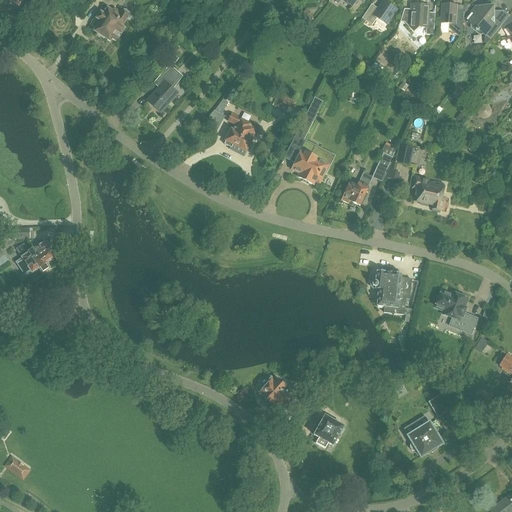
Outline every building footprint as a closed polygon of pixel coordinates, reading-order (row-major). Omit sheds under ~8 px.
[(9,4),(17,9),(18,7),(19,7),(23,0),(27,0),(28,0),(27,0),(7,0),(10,2),(9,4)] [(362,18),(372,25),(376,18),(386,25),(397,9),(384,0),(378,9),(372,4),(362,18)] [(457,5),(442,4),(440,23),(449,24),(448,29),(460,37),(461,36),(462,18),(456,18),(457,5)] [(426,35),(433,35),(434,27),(435,13),(428,13),(429,6),(411,5),(410,19),(406,22),(414,31),(418,27),(426,28),(426,35)] [(465,19),(470,23),(470,24),(485,36),(484,38),(484,43),(486,44),(490,39),(502,24),(494,18),(494,11),(494,6),(483,6),(483,7),(484,7),(482,8),(480,7),(480,6),(475,6),(474,7),(475,7),(471,12),(470,11),(465,19)] [(111,39),(116,42),(125,28),(122,26),(129,15),(129,12),(126,10),(123,11),(121,13),(114,8),(112,11),(107,8),(103,14),(101,12),(97,18),(96,17),(90,25),(95,29),(94,31),(110,42),(111,39)] [(313,15),(305,9),(301,16),(308,21),(313,15)] [(268,23),(274,27),(281,18),(276,13),(268,23)] [(511,35),(508,38),(511,44),(511,18),(511,17),(510,17),(509,16),(501,26),(503,31),(508,28),(511,34),(511,35)] [(170,59),(174,63),(178,59),(173,55),(170,59)] [(374,74),(379,67),(374,63),(369,70),(374,74)] [(170,66),(154,83),(159,88),(147,101),(160,113),(178,94),(172,88),(181,78),(175,72),(176,71),(170,66)] [(399,87),(405,91),(409,87),(403,82),(399,87)] [(274,107),(290,115),(296,103),(280,95),(274,107)] [(315,98),(310,108),(318,112),(323,102),(315,98)] [(211,117),(218,129),(224,117),(221,115),(228,102),(223,100),(215,110),(211,117)] [(489,106),(483,104),(479,106),(477,112),(479,117),(485,118),(489,116),(491,110),(489,106)] [(232,126),(230,130),(231,130),(226,141),(224,144),(231,148),(233,145),(246,151),(251,140),(253,137),(255,138),(260,128),(250,123),(250,124),(238,118),(239,117),(231,113),(227,122),(234,125),(233,126),(232,126)] [(461,124),(466,117),(461,113),(456,120),(461,124)] [(309,179),(308,183),(313,185),(315,182),(320,185),(326,175),(325,174),(329,165),(331,161),(319,154),(316,159),(310,156),(315,147),(304,141),(313,122),(304,117),(292,140),(296,142),(291,151),(299,155),(291,170),(299,174),(298,178),(303,180),(305,177),(309,179)] [(384,146),(382,152),(393,157),(395,151),(384,146)] [(414,149),(399,146),(395,163),(410,166),(414,149)] [(376,169),(385,173),(392,157),(383,153),(376,169)] [(397,180),(399,173),(389,171),(386,178),(397,180)] [(350,202),(360,206),(368,188),(373,178),(372,177),(363,173),(358,183),(352,180),(351,182),(350,182),(342,200),(349,204),(350,202)] [(431,209),(441,211),(444,198),(441,197),(444,184),(434,182),(433,184),(428,183),(428,181),(415,178),(413,188),(416,189),(415,197),(420,198),(419,202),(432,205),(431,209)] [(30,240),(30,230),(8,230),(8,241),(30,240)] [(26,265),(32,273),(39,269),(42,274),(51,269),(47,263),(54,258),(49,250),(50,249),(46,242),(44,243),(44,242),(29,252),(24,244),(16,249),(21,257),(26,265)] [(380,270),(378,271),(377,271),(376,280),(374,280),(373,280),(371,281),(370,282),(370,283),(370,285),(370,286),(371,287),(372,289),(373,289),(378,291),(376,306),(384,307),(383,313),(405,315),(404,321),(412,323),(415,310),(405,308),(406,299),(410,300),(412,279),(401,278),(402,275),(401,274),(398,272),(389,271),(380,270)] [(415,308),(421,282),(417,282),(411,307),(415,308)] [(466,324),(462,332),(471,335),(478,319),(469,316),(464,314),(466,309),(464,308),(468,299),(460,296),(455,294),(454,296),(441,291),(435,308),(444,311),(442,315),(452,318),(466,324)] [(494,361),(496,354),(489,352),(487,359),(494,361)] [(511,357),(507,354),(506,355),(501,352),(497,359),(501,362),(498,367),(509,374),(510,373),(511,374),(511,380),(506,389),(511,392),(511,357)] [(300,385),(311,392),(312,390),(324,373),(313,366),(300,385)] [(272,406),(276,410),(285,402),(288,405),(293,399),(291,397),(298,390),(292,384),(285,391),(284,390),(286,387),(279,381),(276,384),(272,380),(268,383),(266,381),(260,387),(262,390),(259,393),(263,397),(263,398),(262,400),(263,401),(263,403),(264,404),(266,405),(268,404),(269,404),(270,403),(272,405),(272,406)] [(312,390),(311,392),(308,396),(317,402),(321,396),(320,396),(326,389),(318,383),(312,390)] [(473,400),(487,408),(493,396),(479,388),(473,400)] [(428,402),(438,418),(451,410),(442,394),(428,402)] [(315,443),(325,449),(328,444),(333,447),(344,427),(325,415),(321,422),(318,420),(314,427),(317,429),(314,435),(318,438),(315,443)] [(417,451),(421,458),(443,444),(429,422),(423,427),(421,425),(420,425),(419,424),(417,425),(415,426),(414,427),(414,429),(414,432),(407,436),(411,442),(410,445),(410,447),(410,448),(410,449),(411,450),(412,451),(414,452),(417,451)] [(4,467),(23,481),(27,477),(26,476),(31,471),(12,456),(4,467)] [(511,511),(511,493),(489,510),(490,511),(511,511)]
